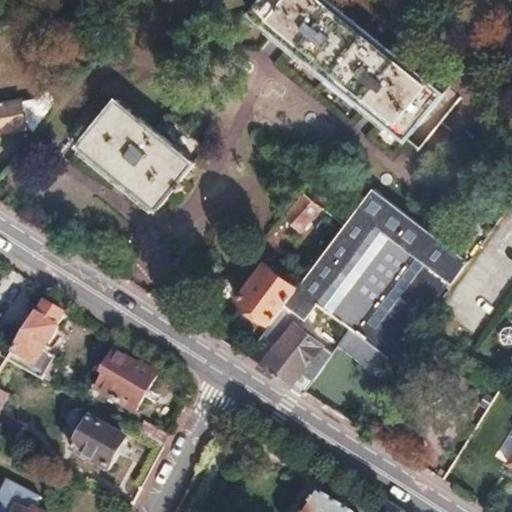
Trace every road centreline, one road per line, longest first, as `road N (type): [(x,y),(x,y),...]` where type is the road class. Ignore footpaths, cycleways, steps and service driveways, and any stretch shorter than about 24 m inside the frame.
road 1 (tertiary): [(0,231),(231,376)]
road 2 (tertiary): [(231,376),(449,511)]
road 3 (residential): [(231,376),(158,511)]
